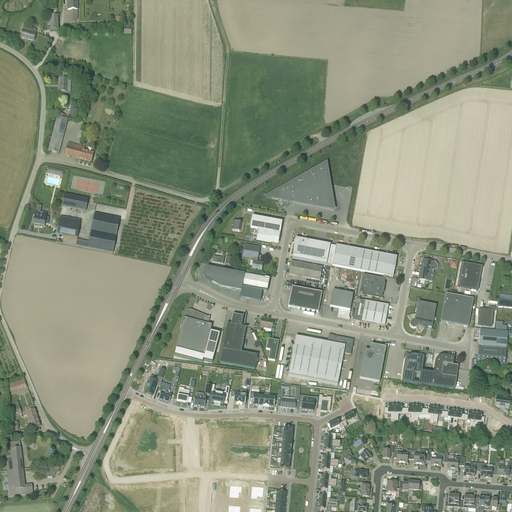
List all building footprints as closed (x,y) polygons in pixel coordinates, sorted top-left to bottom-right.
[(67,0),(68,10),(77,10),(77,0),(67,0)] [(23,30),(21,38),(34,42),(36,34),(27,31),(28,28),(24,27),(23,30)] [(67,92),(68,79),(60,78),(60,92),(67,92)] [(71,109),(69,119),(75,121),(78,110),(71,109)] [(60,149),(64,134),(53,131),(48,151),(59,154),(60,149)] [(91,163),(94,153),(85,150),(85,148),(68,143),(65,156),(79,159),(79,160),(91,163)] [(281,200),(325,208),(333,210),(326,164),(267,198),(277,200),(279,202),(281,200)] [(64,172),(57,170),(47,168),(46,173),(56,176),(56,175),(63,176),(64,172)] [(65,195),(62,207),(86,211),(88,200),(65,195)] [(36,212),(35,215),(36,216),(36,218),(35,218),(33,225),(34,225),(44,227),(45,223),(48,224),(49,218),(47,217),(48,214),(36,212)] [(113,253),(120,219),(94,214),(89,242),(77,240),(81,222),(60,218),(57,234),(64,235),(63,244),(113,253)] [(250,228),(271,232),(280,234),(282,222),(252,217),(250,228)] [(239,232),(240,227),(241,222),(234,221),(234,220),(233,220),(231,231),(232,231),(239,232)] [(273,233),(258,230),(256,242),(271,244),(273,233)] [(336,246),(323,244),(319,244),(319,243),(317,243),(313,242),(314,242),(295,239),(292,255),(293,255),(292,259),(332,267),(336,246)] [(242,259),(252,261),(251,270),(262,272),(263,263),(257,262),(260,248),(244,245),(240,244),(239,248),(244,248),(242,259)] [(348,249),(336,246),(332,267),(344,269),(348,249)] [(344,269),(357,271),(361,251),(348,249),(344,269)] [(386,277),(389,263),(395,265),(396,258),(361,251),(357,271),(386,277)] [(221,258),(213,257),(212,262),(223,265),(224,259),(225,254),(222,254),(221,258)] [(233,258),(226,257),(225,265),(232,266),(233,258)] [(436,263),(432,262),(422,260),(419,280),(429,282),(431,271),(434,272),(437,270),(438,266),(436,263)] [(288,275),(320,281),(322,268),(291,262),(288,275)] [(396,265),(395,265),(389,263),(386,277),(393,278),(394,271),(395,271),(396,265)] [(462,263),(457,287),(478,291),(482,267),(462,263)] [(242,287),(244,274),(207,267),(204,274),(204,275),(204,276),(204,277),(204,278),(205,279),(206,280),(221,288),(241,291),(242,287)] [(269,279),(244,274),(242,287),(241,291),(240,298),(260,302),(262,291),(267,292),(269,279)] [(359,294),(381,298),(382,294),(383,294),(385,285),(384,285),(385,280),(362,276),(359,294)] [(288,308),(318,313),(322,293),(292,288),(288,308)] [(330,307),(340,309),(343,293),(333,291),(330,307)] [(353,295),(343,293),(340,309),(338,318),(348,320),(353,295)] [(468,328),(473,300),(446,294),(440,322),(468,328)] [(353,321),(361,322),(384,326),(388,306),(357,300),(353,321)] [(420,333),(419,332),(420,332),(421,331),(422,330),(422,329),(423,328),(423,327),(423,326),(432,328),(436,306),(418,302),(415,315),(414,315),(413,315),(412,315),(411,315),(410,316),(409,316),(408,317),(408,316),(411,321),(411,322),(410,323),(410,324),(410,325),(410,326),(410,327),(411,327),(412,328),(413,328),(414,328),(415,328),(416,328),(419,333),(420,333)] [(207,317),(192,310),(191,310),(190,310),(189,310),(188,310),(188,311),(187,311),(186,312),(186,313),(185,313),(181,325),(182,325),(173,356),(202,363),(203,361),(212,363),(219,334),(205,330),(209,321),(208,321),(209,318),(207,317)] [(493,311),(479,310),(477,326),(492,327),(493,311)] [(255,370),(257,356),(241,353),(246,328),(241,327),(243,316),(243,317),(232,315),(231,325),(227,324),(220,363),(255,370)] [(264,328),(271,330),(273,322),(261,320),(260,325),(257,325),(255,331),(263,332),(264,328)] [(508,332),(480,330),(477,364),(505,366),(508,332)] [(308,346),(294,344),(288,376),(337,385),(343,354),(351,355),(353,340),(332,336),(329,338),(328,343),(309,340),(308,346)] [(275,362),(278,342),(268,340),(266,350),(270,351),(268,361),(275,362)] [(359,379),(379,383),(386,348),(375,346),(374,347),(370,346),(369,352),(369,355),(364,354),(359,379)] [(405,360),(405,361),(405,362),(401,382),(420,384),(421,373),(424,357),(414,355),(413,355),(412,355),(411,355),(410,355),(410,356),(409,356),(408,356),(408,357),(407,357),(406,358),(406,359),(405,360)] [(455,390),(456,379),(458,366),(453,365),(454,358),(445,356),(444,356),(443,356),(442,356),(441,356),(440,357),(439,357),(438,357),(438,358),(437,358),(437,359),(436,359),(436,360),(435,361),(435,362),(435,363),(433,375),(421,373),(420,384),(455,390)] [(159,377),(157,382),(149,379),(148,384),(146,384),(145,388),(146,389),(145,393),(153,396),(157,385),(160,386),(165,371),(160,369),(158,377),(159,377)] [(15,381),(18,389),(26,387),(23,379),(15,381)] [(167,395),(169,390),(159,387),(158,393),(161,394),(158,401),(169,404),(171,396),(167,395)] [(225,393),(219,392),(217,405),(223,407),(223,406),(224,402),(227,402),(230,388),(226,387),(225,393)] [(288,400),(288,409),(294,409),(295,404),(298,404),(300,389),(295,388),(294,401),(288,400)] [(288,409),(288,400),(282,400),(283,391),(279,390),(278,396),(278,402),(281,402),(281,408),(288,409)] [(183,393),(178,392),(177,401),(187,403),(189,392),(183,391),(183,393)] [(217,405),(219,392),(213,391),(211,404),(217,405)] [(239,405),(240,395),(240,391),(240,395),(234,394),(234,392),(231,392),(231,398),(234,398),(233,404),(239,405)] [(257,406),(258,396),(259,394),(253,394),(250,394),(250,400),(253,400),(252,406),(257,406)] [(195,397),(193,406),(197,407),(200,408),(204,408),(206,400),(206,397),(203,396),(202,399),(195,397)] [(269,397),(268,407),(274,408),(275,402),(278,402),(278,396),(275,396),(275,398),(269,397)] [(301,411),(307,412),(309,401),(305,401),(306,397),(300,396),(299,402),(302,403),(301,411)] [(322,396),(319,396),(318,404),(321,404),(321,412),(327,413),(327,411),(330,412),(331,398),(326,397),(326,398),(322,398),(322,396)] [(510,399),(496,397),(495,406),(509,408),(510,399)] [(312,401),(309,401),(307,412),(313,412),(314,404),(317,404),(318,398),(312,398),(312,401)] [(394,421),(395,406),(388,405),(387,409),(384,409),(384,415),(387,415),(388,413),(390,413),(390,421),(394,421)] [(401,415),(404,415),(404,409),(401,409),(401,406),(395,406),(394,421),(398,421),(398,413),(401,413),(401,415)] [(408,409),(404,409),(404,415),(407,415),(407,414),(410,414),(410,422),(414,422),(415,406),(408,406),(408,409)] [(424,413),(424,410),(421,410),(421,406),(415,406),(414,422),(418,422),(418,414),(421,414),(421,416),(424,416),(424,413)] [(18,407),(11,409),(14,418),(21,415),(21,414),(18,407)] [(424,413),(424,416),(427,416),(427,414),(430,415),(429,424),(433,425),(433,423),(435,408),(428,407),(428,410),(425,410),(424,413)] [(440,418),(444,419),(445,413),(441,412),(442,409),(435,408),(433,423),(436,424),(437,424),(438,416),(441,416),(440,418)] [(34,410),(26,412),(22,413),(21,415),(22,418),(24,417),(28,416),(28,417),(29,419),(37,416),(34,410)] [(445,413),(444,419),(447,419),(447,417),(450,418),(449,426),(453,426),(455,411),(448,410),(448,413),(445,413)] [(460,421),(464,421),(464,415),(461,415),(462,412),(455,411),(453,426),(457,427),(458,419),(461,419),(460,421)] [(464,415),(464,421),(467,422),(467,420),(470,420),(469,428),(473,429),(475,413),(468,412),(468,416),(464,415)] [(346,423),(354,419),(351,413),(342,418),(344,421),(341,423),(344,428),(347,426),(346,423)] [(475,413),(473,429),(476,429),(477,421),(480,422),(480,424),(483,424),(484,418),(481,418),(482,414),(475,413)] [(29,419),(32,430),(40,427),(37,416),(29,419)] [(131,421),(141,426),(144,420),(146,421),(147,418),(142,416),(140,419),(134,416),(131,421)] [(141,426),(131,421),(129,427),(135,430),(134,433),(139,435),(141,432),(138,431),(141,426)] [(344,428),(341,423),(338,424),(336,421),(327,425),(330,431),(339,426),(340,430),(344,428)] [(236,428),(230,428),(230,440),(243,440),(243,434),(240,434),(240,432),(236,432),(236,428)] [(257,442),(258,430),(252,429),(252,433),(248,433),(248,435),(245,435),(245,441),(257,442)] [(264,430),(258,430),(257,442),(270,442),(270,436),(267,436),(267,434),(263,434),(264,430)] [(324,436),(324,443),(340,445),(340,441),(332,440),(333,434),(327,434),(326,437),(324,436)] [(123,440),(132,445),(135,439),(137,440),(138,437),(133,435),(132,438),(125,435),(123,440)] [(130,450),(132,445),(123,440),(120,446),(126,449),(125,452),(131,454),(132,451),(130,450)] [(340,445),(324,443),(323,450),(325,450),(325,453),(331,454),(331,447),(340,448),(340,445)] [(6,461),(7,471),(23,470),(20,448),(11,449),(12,461),(6,461)] [(427,462),(428,455),(428,451),(420,450),(419,456),(419,465),(424,465),(424,462),(427,462)] [(396,463),(402,463),(402,454),(403,452),(394,451),(393,459),(396,459),(396,463)] [(407,460),(410,460),(411,455),(411,451),(406,451),(406,455),(402,454),(402,463),(407,464),(407,460)] [(419,456),(415,455),(416,452),(411,451),(411,455),(410,460),(413,461),(413,464),(419,465),(419,456)] [(361,461),(362,460),(365,464),(371,458),(366,452),(359,457),(360,457),(359,458),(361,461)] [(322,463),(338,464),(338,461),(330,460),(331,454),(325,453),(325,456),(322,456),(322,463)] [(441,454),(441,458),(436,457),(435,466),(441,467),(441,463),(444,463),(445,454),(441,454)] [(445,454),(444,463),(447,464),(447,469),(452,469),(453,461),(448,460),(448,455),(445,454)] [(430,466),(435,466),(436,457),(431,457),(431,456),(428,455),(427,462),(430,462),(430,466)] [(231,468),(237,469),(238,457),(228,456),(228,464),(232,465),(231,468)] [(238,457),(237,469),(243,469),(243,465),(247,466),(247,457),(238,457)] [(462,458),(453,457),(453,461),(452,469),(458,470),(458,466),(461,467),(462,458)] [(259,471),(260,461),(254,460),(254,458),(251,458),(250,464),(253,464),(252,471),(259,471)] [(462,458),(461,467),(464,467),(463,477),(469,477),(469,469),(466,469),(466,466),(464,466),(465,459),(462,458)] [(266,461),(260,461),(259,471),(265,472),(266,465),(269,465),(269,459),(266,459),(266,461)] [(504,464),(504,465),(503,468),(504,468),(503,477),(508,478),(509,470),(511,470),(511,475),(511,469),(511,461),(509,461),(508,464),(504,464)] [(323,470),(323,473),(329,473),(330,467),(338,468),(338,464),(322,463),(321,469),(323,470)] [(503,468),(504,465),(498,465),(498,463),(495,463),(495,469),(498,469),(497,477),(503,477),(504,468),(503,468)] [(478,473),(478,465),(470,464),(469,469),(469,477),(474,478),(475,472),(478,473)] [(486,470),(487,465),(478,465),(478,473),(480,473),(480,478),(486,479),(486,470)] [(46,467),(47,478),(55,477),(55,473),(59,472),(58,466),(46,467)] [(25,494),(25,486),(23,470),(7,471),(10,495),(25,494)] [(360,471),(360,470),(355,470),(354,478),(366,479),(367,472),(360,471)] [(320,482),(336,484),(337,480),(328,479),(329,473),(323,473),(323,476),(321,475),(320,482)] [(159,484),(140,485),(141,493),(140,493),(141,498),(141,503),(160,502),(160,511),(182,511),(182,501),(182,498),(183,498),(182,493),(181,482),(159,483),(159,484)] [(321,492),(327,493),(328,486),(336,487),(336,484),(320,482),(319,489),(321,489),(321,492)] [(397,489),(397,483),(388,482),(387,487),(386,487),(386,491),(387,491),(387,492),(396,493),(395,498),(398,498),(399,492),(399,490),(397,489)] [(368,497),(369,486),(362,485),(361,497),(368,497)] [(327,493),(321,492),(321,495),(319,495),(318,502),(334,503),(335,500),(326,499),(327,493)] [(454,495),(449,495),(448,501),(446,501),(445,507),(453,508),(454,495)] [(458,502),(459,495),(454,495),(453,508),(460,509),(461,502),(458,502)] [(460,509),(468,509),(469,496),(464,496),(463,502),(461,502),(460,509)] [(469,496),(468,509),(476,510),(476,504),(474,503),(474,497),(469,496)] [(478,510),(483,510),(484,498),(479,497),(479,504),(476,504),(476,510),(478,510)] [(491,508),(491,505),(489,505),(489,498),(484,498),(483,510),(488,511),(491,511),(491,508)] [(497,505),(497,499),(492,498),(491,505),(491,508),(496,509),(496,511),(499,511),(499,505),(497,505)] [(365,507),(365,501),(358,501),(358,505),(357,511),(366,511),(367,507),(365,507)] [(320,509),(319,511),(323,511),(325,511),(326,506),(334,507),(334,503),(318,502),(317,508),(320,509)] [(387,506),(386,511),(395,511),(398,511),(399,507),(403,508),(403,504),(391,503),(391,506),(387,506)]
